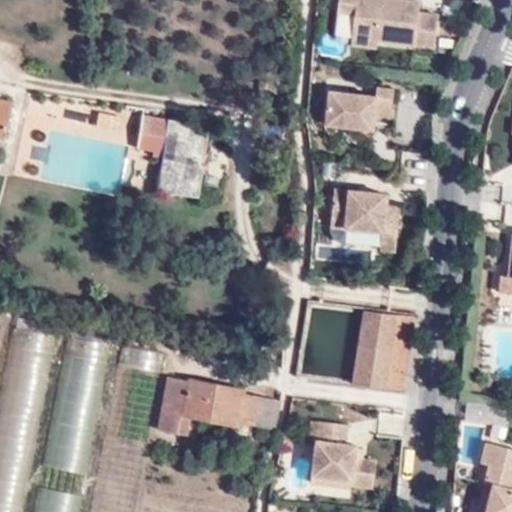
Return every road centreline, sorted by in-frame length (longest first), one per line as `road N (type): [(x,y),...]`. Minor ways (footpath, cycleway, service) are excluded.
road 1 (residential): [(507,0),(461,102),(436,412)]
road 2 (residential): [(436,412),(287,394)]
